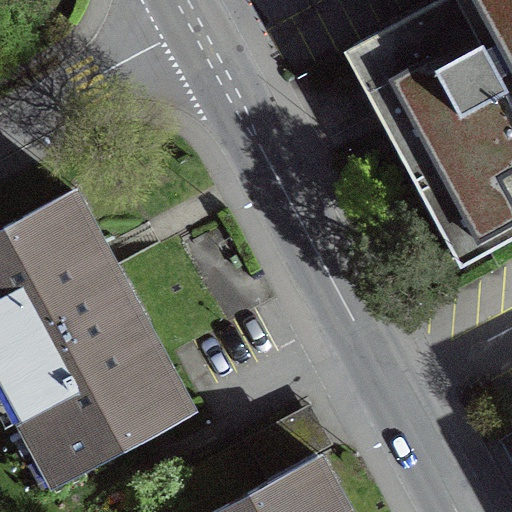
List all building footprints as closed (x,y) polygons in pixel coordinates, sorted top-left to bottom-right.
[(461,263),(511,235),(511,101),(457,0),(437,0),(346,50),(461,263)] [(511,0),(457,0),(511,101),(511,0)] [(0,347),(7,360),(129,294),(100,240),(72,188),(0,227),(0,347)] [(159,350),(129,294),(7,360),(16,376),(4,383),(43,456),(55,450),(69,477),(148,435),(143,425),(187,401),(159,350)] [(249,438),(271,479),(317,454),(339,442),(317,401),(249,438)] [(161,483),(176,511),(209,511),(271,479),(249,438),(248,436),(161,483)] [(348,511),(349,511),(317,454),(271,479),(209,511),(348,511)]
